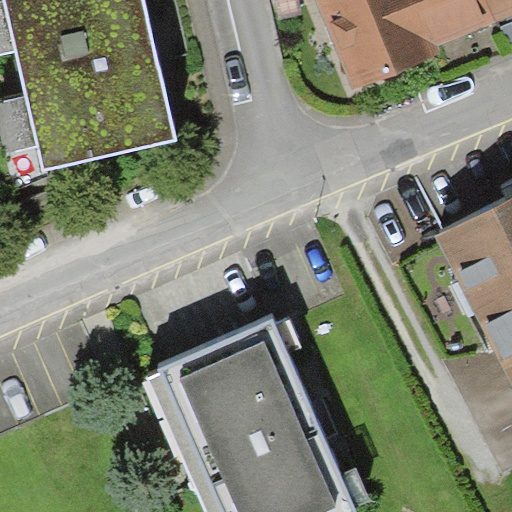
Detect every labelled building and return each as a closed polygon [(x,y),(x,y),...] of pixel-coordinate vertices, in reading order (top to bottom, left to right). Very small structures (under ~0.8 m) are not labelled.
[(140,0),(4,0),(42,157),(171,127),(140,0)] [(320,0),(350,82),(430,51),(409,0),(320,0)] [(489,0),(409,0),(430,51),(496,21),(489,0)] [(511,0),(489,0),(496,21),(511,13),(511,0)] [(511,219),(443,254),(511,389),(511,219)] [(270,334),(152,385),(207,511),(338,511),(346,508),(270,334)]
